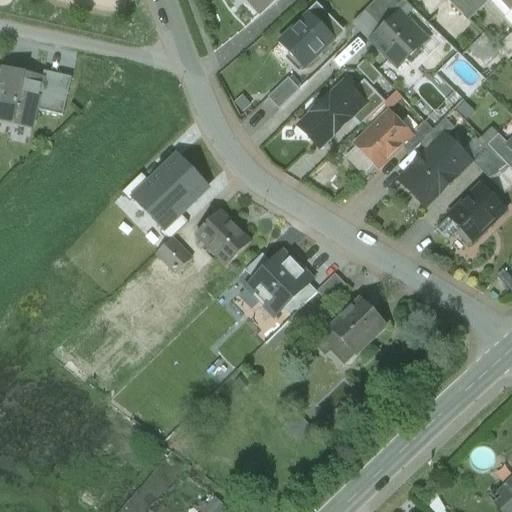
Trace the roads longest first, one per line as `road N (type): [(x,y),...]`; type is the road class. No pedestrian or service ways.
road 1 (residential): [(511,344),(249,176),(196,74)]
road 2 (secondary): [(339,511),(511,349)]
road 3 (unclassified): [(196,74),(0,27)]
